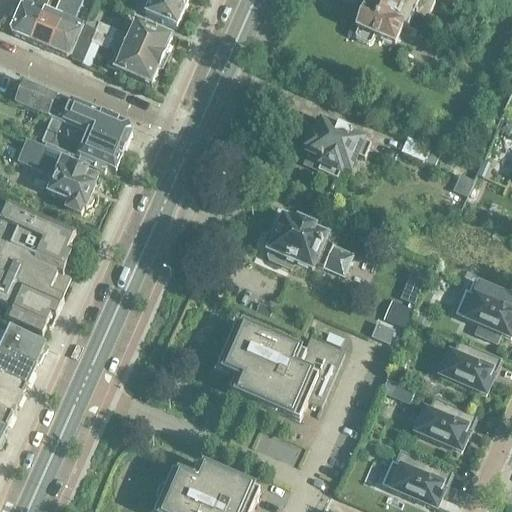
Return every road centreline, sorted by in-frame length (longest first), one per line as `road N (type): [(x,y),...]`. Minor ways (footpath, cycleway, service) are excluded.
road 1 (primary): [(25,511),(191,139)]
road 2 (residential): [(191,139),(0,53)]
road 3 (primary): [(191,139),(253,0)]
